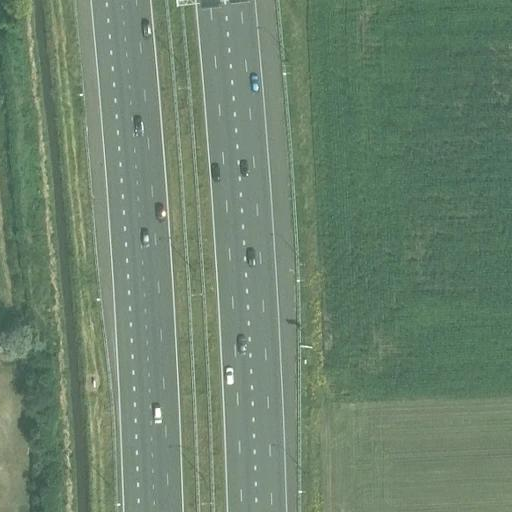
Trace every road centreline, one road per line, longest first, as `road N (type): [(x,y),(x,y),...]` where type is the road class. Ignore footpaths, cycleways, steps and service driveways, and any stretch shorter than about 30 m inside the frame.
road 1 (motorway): [(257,511),(223,0)]
road 2 (motorway): [(127,0),(159,511)]
